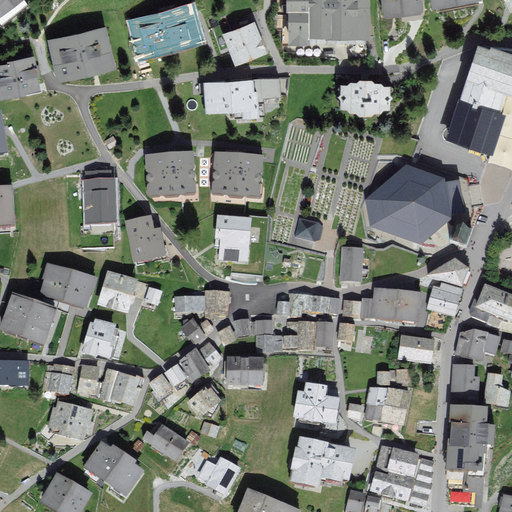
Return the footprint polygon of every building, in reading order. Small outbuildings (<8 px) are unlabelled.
[(0,0),(0,16),(1,18),(23,0),(0,0)] [(370,47),(369,0),(285,0),(286,47),(370,47)] [(421,0),(382,0),(384,19),(423,16),(421,0)] [(481,0),(430,0),(433,11),(482,2),(481,0)] [(128,21),(140,62),(206,42),(194,2),(128,21)] [(255,22),(222,35),(235,66),(268,54),(255,22)] [(47,41),(57,83),(115,69),(105,27),(47,41)] [(0,99),(40,91),(33,56),(7,62),(7,64),(0,65),(0,99)] [(503,131),(506,116),(511,96),(511,64),(473,58),(467,74),(454,115),(503,131)] [(280,79),(203,83),(205,114),(242,112),(243,121),(258,120),(257,99),(281,98),(280,79)] [(382,84),(375,83),(373,80),(358,80),(356,83),(350,83),(347,85),(340,85),(340,96),(337,97),(340,100),(339,109),(346,110),(349,113),(356,114),(357,117),(372,117),(374,114),(381,114),(383,111),(389,111),(390,101),(393,98),(390,96),(390,87),(384,86),(382,84)] [(489,173),(503,131),(454,115),(440,155),(489,173)] [(265,162),(215,157),(211,199),(261,204),(265,162)] [(194,158),(145,160),(147,201),(196,199),(194,158)] [(406,164),(365,200),(370,227),(421,244),(451,219),(451,215),(464,212),(463,204),(459,180),(446,182),(445,178),(406,164)] [(114,183),(84,184),(85,227),(116,226),(114,183)] [(12,190),(0,191),(0,230),(15,229),(12,190)] [(252,217),(217,215),(214,238),(220,239),(218,259),(247,262),(252,217)] [(299,218),(294,237),(315,242),(320,240),(324,227),(318,222),(299,218)] [(151,220),(124,225),(132,267),(166,261),(160,233),(154,234),(151,220)] [(467,249),(472,233),(455,228),(451,245),(467,249)] [(364,248),(341,247),(339,281),(361,282),(364,248)] [(469,268),(455,257),(425,275),(462,287),(463,283),(466,284),(471,272),(468,271),(469,268)] [(99,282),(47,267),(38,298),(89,314),(99,282)] [(139,287),(107,276),(96,310),(128,321),(139,287)] [(439,287),(433,285),(426,309),(455,317),(463,289),(441,282),(439,287)] [(420,292),(374,287),(372,299),(362,298),(361,318),(418,322),(420,292)] [(161,292),(149,289),(145,302),(157,305),(161,292)] [(506,298),(484,289),(474,314),(496,323),(506,298)] [(229,294),(207,292),(206,316),(228,317),(229,294)] [(338,317),(340,301),(288,295),(287,303),(292,303),(290,319),(301,320),(302,313),(338,317)] [(204,297),(174,299),(175,315),(205,313),(204,297)] [(511,300),(506,298),(496,323),(511,329),(511,300)] [(0,334),(44,350),(57,315),(11,299),(0,328),(0,334)] [(360,318),(361,301),(343,300),(342,316),(360,318)] [(290,305),(277,303),(276,317),(288,319),(290,305)] [(206,340),(193,320),(179,330),(189,344),(192,342),(195,347),(206,340)] [(85,341),(82,340),(77,357),(96,363),(97,360),(109,363),(116,343),(113,343),(117,328),(94,321),(93,327),(90,326),(85,341)] [(249,322),(233,324),(235,339),(252,337),(249,322)] [(273,322),(255,322),(256,336),(273,335),(273,322)] [(314,324),(298,324),(299,352),(314,352),(314,324)] [(332,351),(333,326),(317,325),(315,350),(332,351)] [(352,345),(355,328),(341,326),(338,343),(352,345)] [(209,327),(204,330),(207,335),(212,332),(209,327)] [(236,341),(229,329),(216,336),(223,349),(236,341)] [(458,342),(453,359),(482,366),(484,356),(494,359),(500,341),(475,334),(459,336),(458,342)] [(282,337),(255,337),(256,352),(282,352),(282,337)] [(297,339),(283,339),(283,352),(297,352),(297,339)] [(401,339),(397,362),(432,368),(436,344),(401,339)] [(222,360),(209,344),(197,353),(211,370),(222,360)] [(511,345),(501,344),(498,356),(511,358),(511,345)] [(196,353),(179,364),(192,385),(210,374),(196,353)] [(226,389),(263,390),(264,361),(227,360),(226,389)] [(47,363),(46,371),(72,375),(74,376),(76,367),(47,363)] [(0,390),(29,391),(29,365),(0,364),(0,390)] [(98,369),(78,367),(74,395),(93,398),(98,369)] [(177,367),(164,375),(173,389),(186,381),(177,367)] [(98,398),(110,402),(111,399),(119,372),(107,368),(98,398)] [(477,369),(453,368),(450,406),(475,406),(477,369)] [(72,375),(46,371),(43,390),(69,394),(72,375)] [(143,379),(119,372),(111,399),(135,406),(143,379)] [(407,372),(393,372),(393,384),(407,384),(407,372)] [(389,374),(377,374),(377,388),(389,388),(389,374)] [(162,377),(148,386),(160,403),(173,394),(162,377)] [(486,378),(482,407),(507,410),(508,395),(500,392),(501,380),(486,378)] [(208,388),(187,406),(196,417),(200,415),(203,419),(222,405),(208,388)] [(303,397),(296,395),(292,423),(335,430),(340,403),(326,401),(328,392),(305,388),(303,397)] [(403,428),(409,396),(370,389),(364,421),(403,428)] [(91,412),(55,404),(48,435),(84,444),(91,412)] [(363,408),(350,405),(347,418),(350,421),(360,424),(363,408)] [(488,411),(450,410),(447,475),(455,475),(453,501),(491,503),(496,427),(488,427),(488,411)] [(220,428),(204,423),(200,435),(217,440),(220,428)] [(188,447),(162,428),(148,446),(175,465),(188,447)] [(101,441),(83,468),(126,496),(145,470),(134,463),(136,460),(113,444),(110,446),(101,441)] [(299,443),(298,451),(292,475),(290,488),(319,494),(321,484),(342,489),(342,486),(349,487),(356,455),(299,443)] [(241,468),(220,457),(216,465),(206,460),(197,478),(206,482),(205,485),(225,495),(241,468)] [(431,477),(381,460),(365,510),(371,511),(426,511),(430,501),(427,500),(431,488),(427,487),(431,477)] [(83,511),(92,499),(56,477),(39,504),(51,511),(83,511)] [(299,511),(300,510),(248,488),(237,511),(299,511)] [(511,511),(511,499),(503,497),(498,511),(511,511)]
